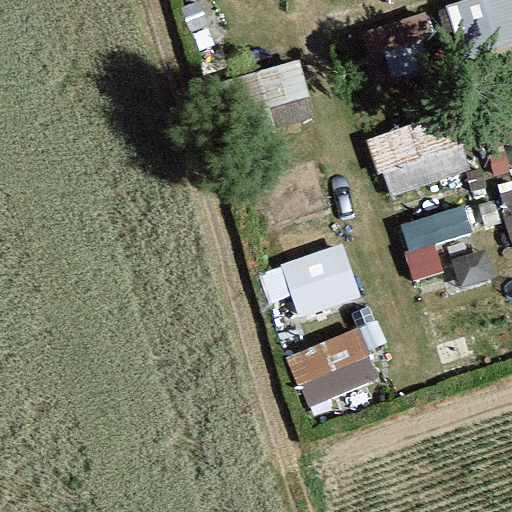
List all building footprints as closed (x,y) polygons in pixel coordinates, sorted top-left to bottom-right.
[(319,0),(328,17),(349,6),(346,0),(319,0)] [(511,0),(481,0),(458,8),(479,66),(511,53),(511,0)] [(430,9),(367,29),(387,92),(450,72),(430,9)] [(326,125),(307,58),(224,82),(235,120),(259,113),(268,142),(326,125)] [(511,85),(484,95),(511,173),(511,85)] [(462,110),(373,138),(386,177),(393,175),(401,199),(482,174),(462,110)] [(320,155),(265,175),(282,224),(337,205),(320,155)] [(476,203),(400,230),(420,283),(455,270),(463,291),(496,279),(484,247),(492,247),(476,203)] [(353,244),(265,273),(275,303),(298,295),(309,326),(373,305),(353,244)] [(434,348),(511,321),(511,287),(511,283),(422,313),(434,348)] [(364,329),(293,357),(302,380),(315,410),(321,404),(329,431),(386,402),(377,381),(388,379),(379,359),(397,346),(375,307),(358,316),(364,329)]
